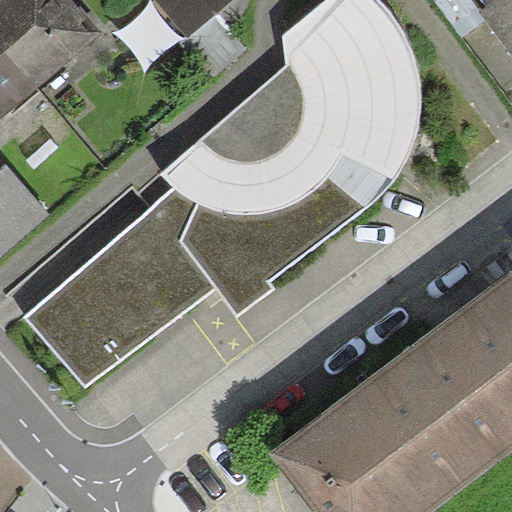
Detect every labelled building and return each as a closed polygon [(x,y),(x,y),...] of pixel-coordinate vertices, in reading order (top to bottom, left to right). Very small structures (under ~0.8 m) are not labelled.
[(0,0),(0,116),(100,34),(71,0),(0,0)] [(25,321),(87,386),(217,293),(235,316),(276,290),(269,282),(374,202),(413,150),(424,83),(403,30),(375,0),(332,0),(287,34),(288,65),(161,180),(173,189),(25,321)] [(159,0),(188,35),(232,0),(159,0)] [(511,0),(486,0),(489,4),(480,11),(511,52),(511,0)] [(0,175),(0,253),(45,214),(7,170),(0,175)] [(511,277),(278,451),(323,511),(424,511),(511,447),(511,277)]
